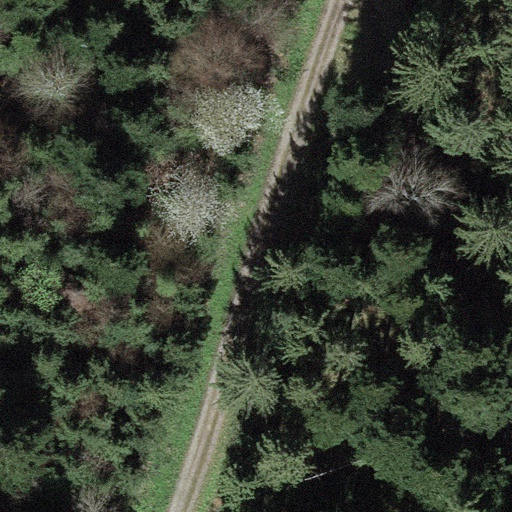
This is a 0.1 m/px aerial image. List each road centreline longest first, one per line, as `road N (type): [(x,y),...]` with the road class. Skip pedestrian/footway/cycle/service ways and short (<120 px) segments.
road 1 (track): [(337,0),(224,379),(169,511)]
road 2 (track): [(511,472),(311,89)]
